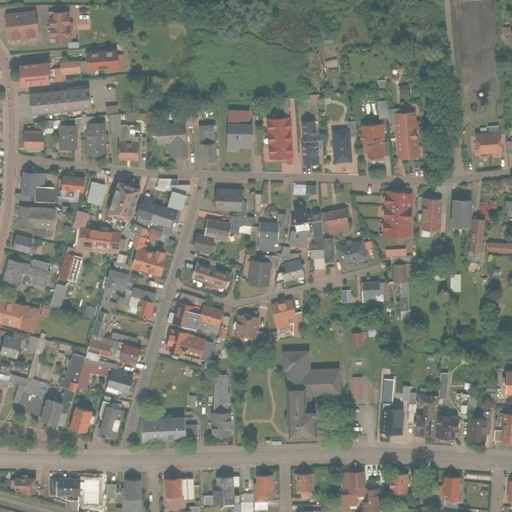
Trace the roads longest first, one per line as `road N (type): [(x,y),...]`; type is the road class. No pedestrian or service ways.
road 1 (residential): [(12,160),(397,183),(511,172)]
road 2 (residential): [(171,286),(237,304),(377,269)]
road 3 (residential): [(286,457),(498,463)]
road 4 (residential): [(171,286),(122,462)]
road 5 (residential): [(155,462),(286,457)]
road 6 (residential): [(122,462),(107,451),(0,424)]
road 7 (residential): [(0,458),(122,462)]
